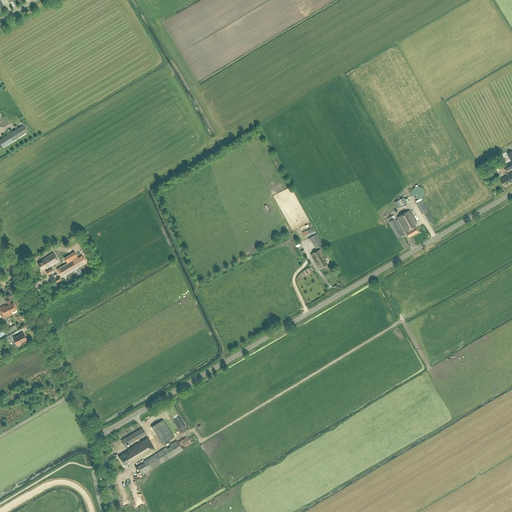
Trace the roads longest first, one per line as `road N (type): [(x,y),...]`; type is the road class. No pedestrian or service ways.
road 1 (tertiary): [(95,437),(511,194)]
road 2 (tertiary): [(95,437),(0,242)]
